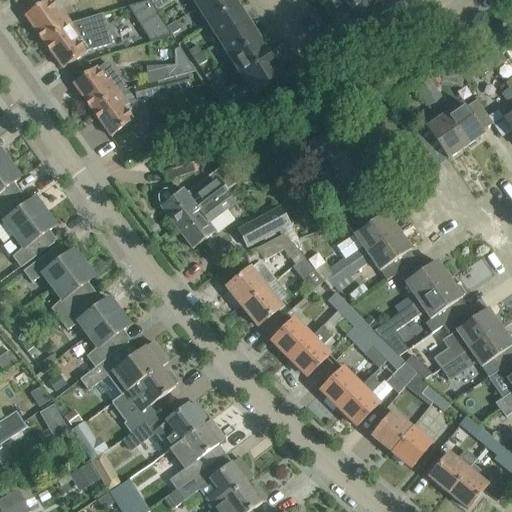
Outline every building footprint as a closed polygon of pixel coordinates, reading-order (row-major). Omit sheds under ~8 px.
[(148,0),(155,11),(172,0),(148,0)] [(211,0),(192,0),(198,9),(211,0)] [(237,8),(232,0),(211,0),(198,9),(209,26),(237,8)] [(382,14),(373,0),(329,0),(335,9),(346,2),(360,23),(367,19),(369,23),(382,14)] [(373,0),(382,14),(396,6),(393,2),(396,0),(373,0)] [(47,1),(41,5),(25,17),(43,44),(69,25),(60,12),(56,14),(47,1)] [(166,28),(155,11),(149,2),(128,8),(151,43),(172,37),(171,36),(166,28)] [(220,43),(248,25),(237,8),(209,26),(220,43)] [(101,16),(69,25),(43,44),(62,70),(88,52),(110,45),(101,16)] [(179,31),(174,24),(166,28),(171,36),(179,31)] [(259,42),(248,25),(220,43),(231,60),(259,42)] [(270,59),(259,42),(231,60),(242,77),(270,59)] [(202,54),(197,47),(188,52),(193,60),(202,54)] [(175,67),(162,67),(163,80),(163,82),(187,75),(194,73),(179,49),(174,52),(175,67)] [(193,60),(198,67),(206,62),(202,54),(193,60)] [(281,77),(270,59),(242,77),(253,95),(281,77)] [(493,68),(487,59),(474,64),(470,65),(474,71),(479,78),(493,68)] [(89,73),(73,85),(92,112),(118,93),(119,94),(124,92),(123,91),(126,89),(107,62),(96,70),(95,69),(89,73)] [(163,80),(157,82),(134,87),(134,90),(119,94),(118,93),(92,112),(110,138),(133,122),(128,116),(137,106),(135,102),(190,88),(187,75),(163,82),(163,80)] [(223,89),(218,82),(210,87),(214,95),(223,89)] [(422,87),(417,91),(425,103),(437,121),(425,129),(436,145),(445,158),(446,160),(447,161),(466,148),(430,98),(422,87)] [(214,95),(219,102),(228,97),(223,89),(214,95)] [(498,111),(487,118),(492,125),(494,128),(502,139),(511,133),(511,134),(511,95),(508,90),(502,95),(511,109),(511,115),(504,121),(498,111)] [(432,97),(430,98),(466,148),(484,136),(482,132),(492,125),(487,118),(476,102),(465,109),(462,104),(450,112),(438,93),(432,97)] [(0,172),(9,166),(0,153),(0,172)] [(203,156),(193,159),(195,165),(205,161),(203,156)] [(166,182),(197,171),(193,159),(163,170),(166,182)] [(0,172),(0,209),(18,197),(10,187),(20,180),(9,166),(0,172)] [(158,203),(162,207),(160,208),(176,229),(225,192),(215,179),(189,199),(183,191),(176,196),(172,192),(168,190),(163,191),(159,194),(157,198),(158,203)] [(192,250),(208,238),(215,233),(209,226),(235,205),(231,199),(225,192),(176,229),(192,250)] [(18,197),(0,209),(0,227),(4,225),(13,237),(45,214),(35,200),(25,207),(18,197)] [(247,248),(278,232),(281,237),(284,235),(290,243),(297,239),(282,208),(238,231),(247,248)] [(22,250),(12,258),(20,270),(54,245),(46,235),(55,228),(45,214),(13,237),(22,250)] [(325,263),(318,268),(328,282),(398,233),(385,215),(383,216),(369,226),(354,237),(362,248),(343,262),(329,270),(325,263)] [(398,233),(328,282),(333,289),(352,275),(371,262),(379,273),(381,272),(388,282),(416,263),(409,253),(410,252),(398,233)] [(284,235),(281,237),(255,250),(263,261),(282,252),(294,266),(302,259),(293,248),(290,243),(284,235)] [(42,278),(51,290),(83,266),(73,252),(64,259),(56,248),(23,273),(31,284),(42,278)] [(413,296),(394,309),(398,316),(449,281),(436,263),(424,271),(423,272),(422,273),(420,274),(405,285),(413,296)] [(94,279),(83,266),(51,290),(60,302),(51,311),(59,321),(92,297),(84,286),(94,279)] [(241,277),(226,290),(241,309),(266,289),(250,270),(241,277)] [(398,316),(373,333),(382,342),(424,313),(430,321),(436,317),(442,327),(467,310),(460,301),(461,300),(460,298),(464,296),(459,287),(455,290),(449,281),(398,316)] [(266,289),(241,309),(257,328),(273,316),(281,309),(279,306),(289,299),(276,283),(266,290),(266,289)] [(334,295),(326,302),(336,312),(344,304),(334,295)] [(99,307),(92,297),(59,321),(67,332),(78,325),(87,337),(119,313),(109,300),(99,307)] [(344,304),(336,312),(343,319),(347,323),(353,329),(345,337),(354,346),(369,330),(361,322),(355,315),(344,304)] [(447,349),(433,359),(433,360),(440,370),(500,329),(487,311),(474,320),(467,310),(442,327),(449,337),(442,342),(447,349)] [(86,358),(94,369),(94,370),(105,362),(128,345),(120,334),(129,327),(119,313),(87,337),(96,350),(86,358)] [(368,315),(361,322),(369,330),(373,333),(379,326),(368,315)] [(285,329),(271,343),(289,361),(311,339),(310,339),(293,321),(285,329)] [(311,339),(289,361),(306,379),(321,365),(328,357),(320,348),(333,337),(329,333),(322,327),(310,339),(311,339)] [(511,347),(500,329),(440,370),(445,377),(473,358),(481,369),(488,379),(500,371),(493,361),(496,359),(511,349),(511,347)] [(369,330),(354,346),(364,356),(371,347),(376,352),(386,362),(394,354),(384,344),(382,342),(373,333),(369,330)] [(111,375),(126,395),(160,369),(161,369),(168,364),(152,344),(145,349),(129,361),(122,351),(106,362),(105,362),(94,370),(94,369),(80,380),(89,393),(109,378),(108,377),(111,375)] [(0,359),(0,361),(6,370),(16,363),(9,353),(0,359)] [(396,372),(385,384),(398,396),(416,376),(394,354),(386,362),(396,372)] [(423,367),(416,376),(422,381),(432,375),(423,367)] [(123,426),(131,436),(154,418),(156,416),(150,408),(175,389),(174,387),(178,384),(170,373),(166,376),(161,369),(160,369),(126,395),(133,404),(139,400),(146,409),(123,426)] [(335,379),(320,393),(338,410),(360,388),(351,379),(342,371),(335,379)] [(511,376),(506,381),(511,388),(511,393),(495,406),(500,412),(511,404),(511,376)] [(360,388),(338,410),(356,428),(370,414),(378,406),(377,405),(369,397),(378,388),(380,386),(371,377),(368,380),(360,388)] [(427,386),(420,395),(432,404),(439,396),(427,386)] [(445,411),(450,405),(439,396),(432,404),(443,413),(445,411)] [(156,433),(170,452),(203,427),(198,420),(203,416),(194,403),(189,407),(188,406),(161,427),(154,418),(131,436),(123,441),(131,451),(156,433)] [(511,404),(500,412),(505,419),(511,413),(511,404)] [(0,449),(2,448),(1,445),(27,428),(17,412),(6,419),(2,421),(0,422),(0,449)] [(391,415),(385,423),(372,438),(391,454),(410,431),(391,415)] [(203,427),(170,452),(172,455),(173,455),(184,470),(191,465),(199,475),(226,456),(224,454),(218,446),(225,441),(211,421),(203,427)] [(461,423),(447,442),(455,449),(470,430),(461,423)] [(410,431),(391,454),(410,470),(429,447),(410,431)] [(486,449),(493,440),(482,431),(475,439),(486,449)] [(511,475),(511,473),(511,455),(493,440),(486,449),(497,458),(494,461),(511,475)] [(441,464),(429,479),(448,495),(468,471),(472,466),(462,457),(457,462),(448,455),(441,464)] [(232,464),(222,471),(210,480),(218,491),(205,500),(213,510),(225,501),(246,485),(241,478),(248,472),(239,459),(232,464)] [(184,470),(168,481),(176,492),(199,475),(191,465),(184,470)] [(468,471),(448,495),(467,511),(487,487),(486,486),(490,480),(472,466),(468,471)] [(88,487),(98,481),(92,469),(81,476),(88,487)] [(175,509),(206,485),(199,475),(176,492),(167,498),(175,509)] [(225,501),(213,510),(214,511),(251,511),(261,505),(261,504),(265,500),(256,487),(251,491),(246,485),(225,501)] [(0,509),(1,511),(6,511),(32,498),(26,486),(0,500),(0,509)] [(103,510),(112,504),(108,496),(98,502),(103,510)] [(31,511),(38,508),(32,498),(6,511),(31,511)]
